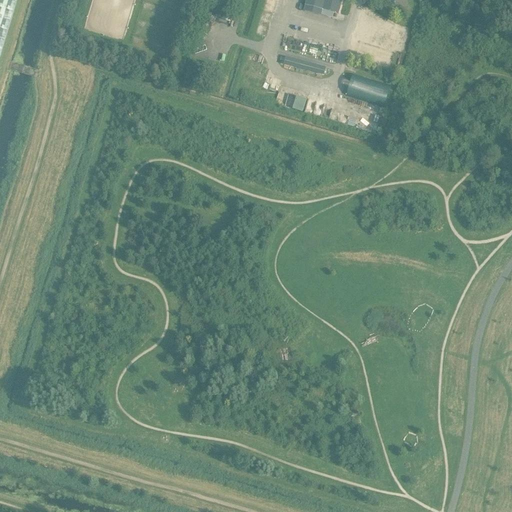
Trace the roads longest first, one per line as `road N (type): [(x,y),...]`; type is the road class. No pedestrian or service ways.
road 1 (unknown): [(511,189),(58,54),(48,42),(61,0)]
road 2 (unknown): [(250,511),(0,438)]
road 3 (unknown): [(0,287),(50,121),(50,49)]
